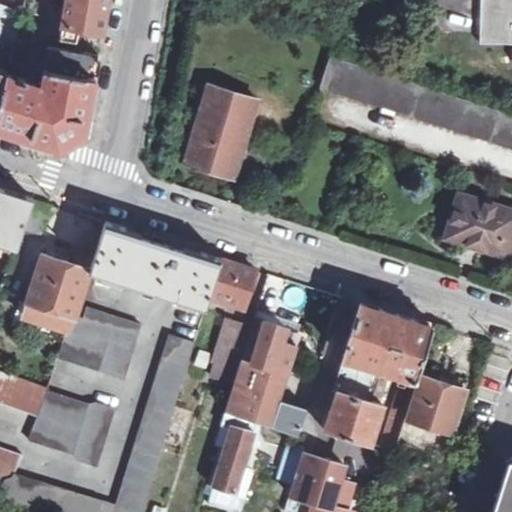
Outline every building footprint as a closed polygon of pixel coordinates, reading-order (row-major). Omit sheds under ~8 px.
[(66,0),(61,37),(76,40),(78,27),(103,32),(107,5),(108,0),(66,0)] [(511,0),(483,0),(483,44),(511,44),(511,0)] [(0,33),(16,39),(22,12),(0,4),(0,33)] [(0,45),(13,50),(16,39),(0,33),(0,45)] [(13,50),(10,63),(23,68),(28,47),(26,46),(27,41),(16,39),(13,50)] [(7,74),(0,103),(0,128),(59,148),(85,132),(99,54),(48,45),(39,84),(35,83),(7,74)] [(511,114),(332,57),(329,56),(320,88),(511,147),(511,114)] [(259,99),(210,84),(185,162),(234,177),(259,99)] [(0,186),(0,240),(15,246),(22,229),(32,198),(32,197),(0,186)] [(511,240),(511,211),(459,195),(445,240),(506,259),(511,240)] [(22,229),(41,234),(51,204),(32,198),(22,229)] [(106,220),(90,268),(93,272),(177,299),(205,308),(209,296),(221,258),(222,257),(201,250),(199,255),(191,252),(125,231),(126,227),(106,220)] [(15,246),(0,240),(0,268),(7,271),(13,253),(15,246)] [(93,272),(90,268),(43,252),(40,262),(23,315),(73,331),(78,317),(93,272)] [(244,307),(256,269),(221,258),(209,296),(244,307)] [(382,369),(416,380),(433,324),(360,302),(343,357),(382,369)] [(78,317),(73,331),(70,339),(67,337),(60,357),(125,378),(140,325),(88,309),(84,318),(78,317)] [(299,330),(255,316),(252,326),(242,357),(286,371),(287,367),(299,330)] [(242,357),(252,326),(235,321),(225,355),(241,361),(242,357)] [(0,495),(53,511),(141,511),(194,342),(169,334),(116,503),(16,475),(4,479),(2,487),(0,494),(0,495)] [(241,361),(225,411),(251,419),(269,424),(278,398),(286,371),(242,357),(241,361)] [(380,380),(382,369),(343,357),(333,390),(336,391),(380,404),(386,382),(380,380)] [(0,371),(0,402),(39,417),(48,392),(50,388),(0,371)] [(420,374),(407,418),(409,419),(452,433),(466,388),(420,374)] [(336,391),(324,429),(372,443),(384,405),(380,404),(336,391)] [(48,392),(39,417),(30,440),(73,453),(81,461),(97,466),(114,409),(94,403),(88,406),(48,392)] [(299,433),(307,407),(278,398),(269,424),(299,433)] [(385,447),(395,450),(399,437),(401,429),(405,418),(408,405),(398,402),(385,447)] [(225,411),(216,441),(228,445),(234,426),(247,429),(251,419),(225,411)] [(401,429),(399,437),(448,452),(453,433),(452,433),(409,419),(407,418),(405,418),(401,429)] [(234,426),(228,445),(215,486),(235,493),(244,468),(255,432),(247,429),(234,426)] [(304,446),(290,442),(279,476),(294,480),(302,452),(304,446)] [(0,477),(4,479),(16,475),(23,456),(0,447),(0,477)] [(289,494),(332,507),(345,465),(302,452),(294,480),(289,494)] [(486,511),(497,511),(511,469),(511,459),(505,458),(486,511)] [(235,493),(215,486),(209,503),(239,511),(254,471),(244,468),(235,493)] [(511,511),(511,469),(497,511),(511,511)]
